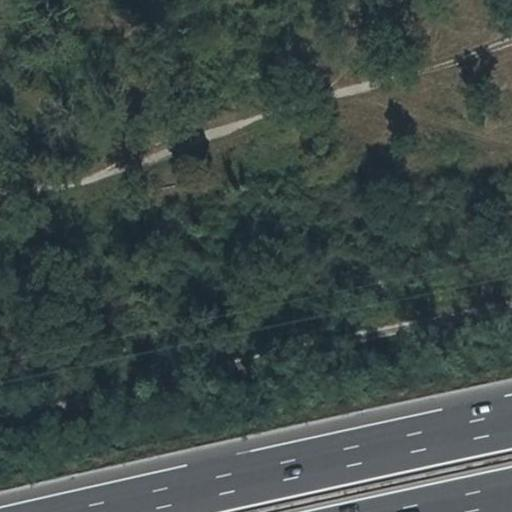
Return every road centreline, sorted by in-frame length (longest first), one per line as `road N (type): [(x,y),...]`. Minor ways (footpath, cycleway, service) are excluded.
road 1 (track): [(511,318),(0,432)]
road 2 (motorway): [(511,426),(110,511)]
